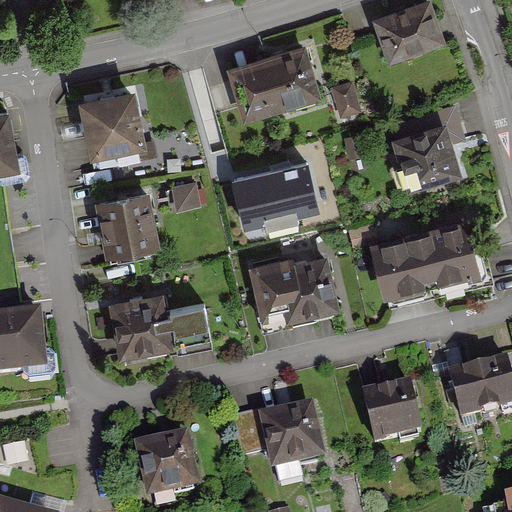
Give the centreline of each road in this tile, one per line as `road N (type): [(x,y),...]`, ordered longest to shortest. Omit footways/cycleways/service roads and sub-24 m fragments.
road 1 (residential): [(30,70),(79,353),(94,385),(125,394),(511,301)]
road 2 (residential): [(316,0),(30,70)]
road 3 (residential): [(468,0),(511,138)]
